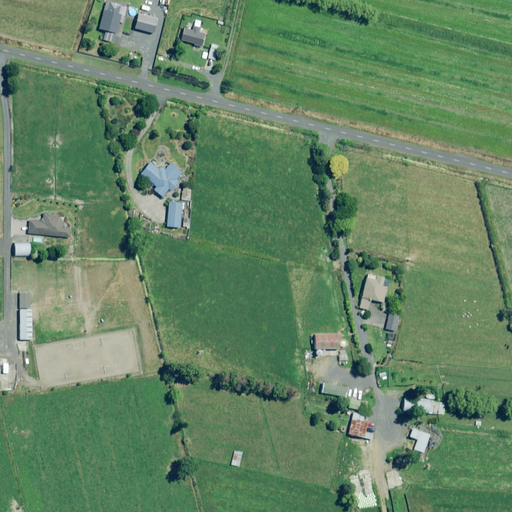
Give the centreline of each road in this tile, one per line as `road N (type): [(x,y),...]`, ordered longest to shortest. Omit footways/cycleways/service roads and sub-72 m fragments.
road 1 (tertiary): [(0,50),(511,174)]
road 2 (track): [(330,130),(328,158),(388,511)]
